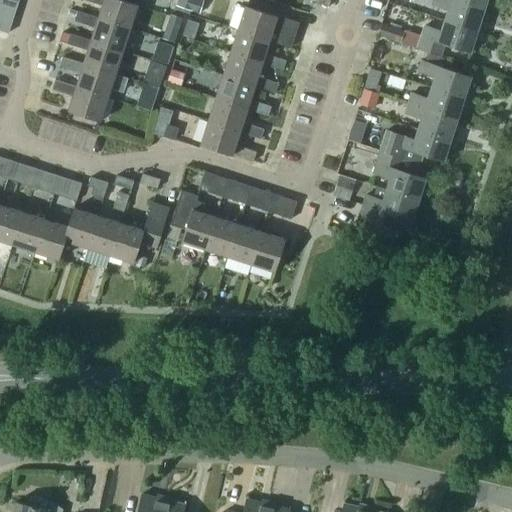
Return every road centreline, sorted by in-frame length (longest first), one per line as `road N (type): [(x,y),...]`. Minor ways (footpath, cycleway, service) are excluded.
road 1 (residential): [(0,455),(298,456),(511,498)]
road 2 (residential): [(6,138),(91,163),(186,154),(298,181),(344,62),(353,0)]
road 3 (tertiary): [(70,377),(511,382)]
road 4 (residential): [(6,138),(24,78),(20,42),(33,0)]
